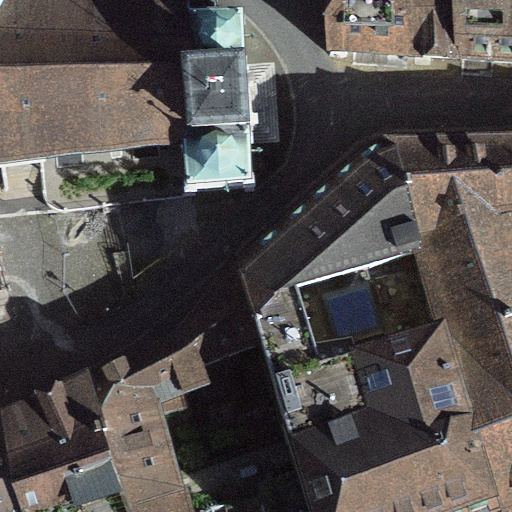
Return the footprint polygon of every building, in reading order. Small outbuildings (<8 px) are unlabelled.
[(511,0),(329,0),(330,42),(326,43),(327,58),(342,59),(343,55),(376,57),(406,60),(434,61),(458,62),(511,66),(511,0)] [(0,166),(36,161),(183,145),(183,148),(179,148),(180,155),(184,155),(186,189),(182,190),(183,200),(193,199),(192,195),(241,191),(241,195),(251,194),(251,185),(247,185),(247,172),(246,172),(244,150),(248,149),(248,141),(243,141),(243,140),(249,138),(249,132),(254,132),(250,81),(244,81),(244,75),(239,74),(239,73),(243,73),(242,64),(238,64),(237,44),(239,44),(236,32),(240,31),(240,22),(231,23),(231,26),(196,26),(196,23),(187,23),(187,25),(178,25),(28,14),(0,11),(0,166)] [(415,243),(511,236),(511,148),(499,149),(498,150),(389,153),(415,243)] [(356,170),(243,270),(237,264),(261,346),(288,436),(310,511),(491,511),(415,243),(389,153),(371,160),(356,170)] [(511,236),(415,243),(491,511),(502,511),(511,508),(511,236)] [(310,511),(288,436),(172,472),(158,416),(182,406),(174,375),(261,346),(237,264),(176,342),(105,381),(90,389),(125,511),(310,511)] [(0,511),(125,511),(90,389),(18,423),(6,428),(0,429),(0,511)]
